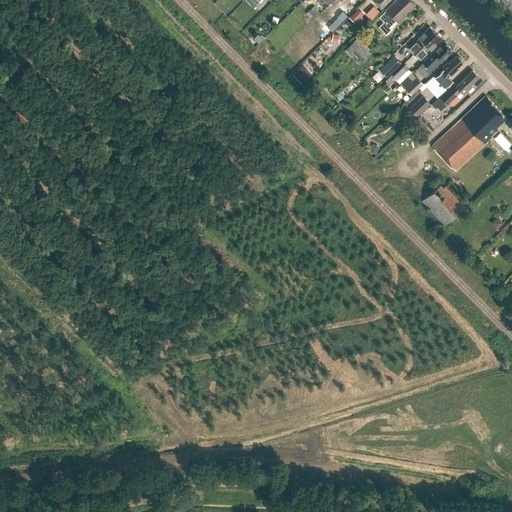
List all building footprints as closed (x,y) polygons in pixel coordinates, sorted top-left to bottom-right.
[(404,14),(414,4),(410,0),(394,0),(385,10),(386,10),(380,17),(384,22),(379,27),(386,34),(391,29),(389,26),(395,20),(398,23),(405,16),(404,14)] [(314,17),(319,12),(313,6),(308,11),(313,17),(314,17)] [(354,22),(364,12),(359,7),(349,17),(354,22)] [(327,33),(331,29),(324,20),(319,24),(327,33)] [(414,53),(435,32),(429,26),(418,37),(419,38),(409,48),(414,53)] [(321,41),(325,37),(317,29),(313,33),(321,41)] [(430,49),(441,38),(435,32),(414,53),(419,58),(429,48),(430,49)] [(356,39),(345,50),(360,65),(371,54),(356,39)] [(415,69),(422,76),(429,69),(429,68),(438,59),(441,61),(443,59),(445,58),(445,57),(452,50),(444,41),(423,62),(415,69)] [(393,73),(403,63),(394,53),(384,64),(393,73)] [(455,68),(462,62),(461,60),(461,58),(459,56),(457,56),(456,55),(448,62),(447,61),(442,67),(443,69),(434,77),(440,83),(438,85),(439,86),(441,84),(444,87),(452,80),(449,77),(457,69),(455,68)] [(400,82),(411,72),(404,65),(393,75),(400,82)] [(309,76),(300,66),(292,74),(301,83),(309,76)] [(470,84),(478,77),(472,70),(453,88),(450,86),(440,96),(446,103),(460,90),(463,94),(472,86),(470,84)] [(411,94),(423,83),(417,77),(405,88),(406,89),(411,94)] [(386,92),(391,88),(386,83),(382,88),(386,92)] [(400,105),(411,94),(406,89),(395,100),(400,105)] [(409,108),(417,116),(431,103),(423,95),(409,108)] [(496,126),(503,120),(506,117),(486,95),(432,144),(455,170),(492,136),(491,135),(498,128),(496,126)] [(440,96),(431,104),(435,108),(436,106),(440,110),(446,103),(440,96)] [(346,116),(340,113),(337,118),(342,122),(346,116)] [(426,136),(433,129),(420,115),(412,122),(426,136)] [(376,154),(379,146),(373,143),(370,151),(376,154)] [(465,206),(445,185),(444,186),(441,183),(422,201),(444,225),(465,206)] [(497,229),(503,223),(497,217),(491,223),(497,229)]
